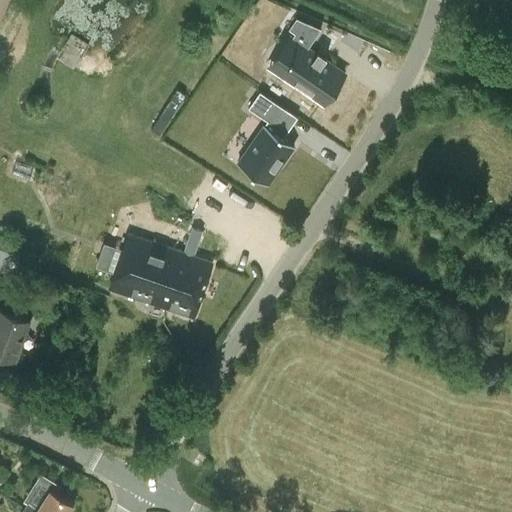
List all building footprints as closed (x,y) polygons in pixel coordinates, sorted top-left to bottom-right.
[(301,42),(286,63),(298,72),(293,79),(323,100),(344,71),(324,57),(326,55),(317,48),(315,51),(308,45),(322,25),(297,14),(289,25),(295,29),(291,35),(301,42)] [(253,86),(242,103),(272,123),(283,106),(253,86)] [(265,124),(239,164),(267,182),(293,142),(265,124)] [(212,261),(128,232),(109,287),(193,316),(212,261)] [(0,354),(14,360),(28,320),(0,309),(0,354)] [(470,357),(474,364),(478,365),(482,363),(483,359),(479,351),(475,350),(471,352),(470,357)] [(28,500),(24,506),(33,511),(66,511),(73,501),(50,487),(38,506),(28,500)]
